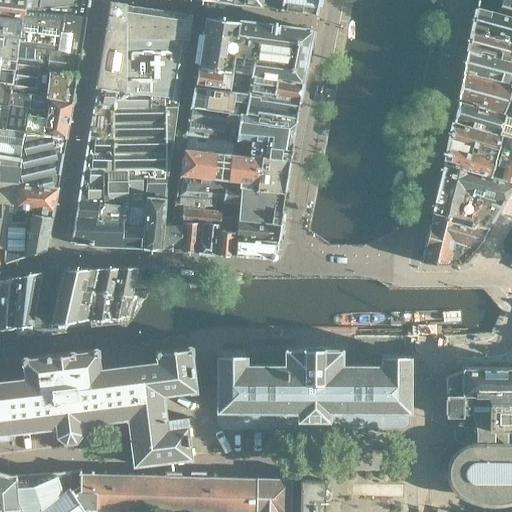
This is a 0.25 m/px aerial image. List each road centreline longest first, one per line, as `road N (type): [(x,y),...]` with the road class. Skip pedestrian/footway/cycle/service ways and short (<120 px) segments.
road 1 (residential): [(100,0),(57,258),(296,265)]
road 2 (residential): [(395,267),(461,0)]
road 3 (residential): [(334,0),(296,214),(296,265)]
